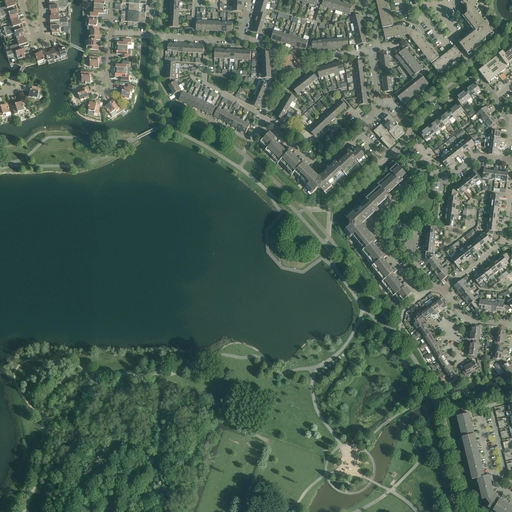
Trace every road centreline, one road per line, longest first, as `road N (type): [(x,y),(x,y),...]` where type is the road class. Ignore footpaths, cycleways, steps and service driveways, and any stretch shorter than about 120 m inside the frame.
road 1 (residential): [(207,39),(205,83),(261,113),(312,161),(325,162),(361,134)]
road 2 (residential): [(511,495),(491,470),(479,417),(483,407),(511,400)]
